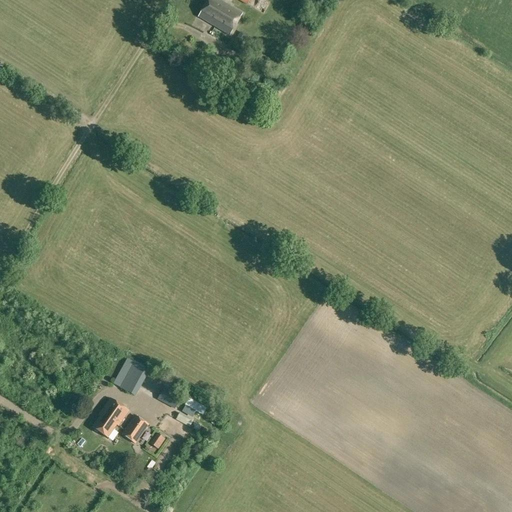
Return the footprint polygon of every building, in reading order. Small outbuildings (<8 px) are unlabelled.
[(218,0),(208,0),(198,17),(214,27),(229,36),(242,14),(228,6),(218,0)] [(241,42),(245,35),(240,32),(236,39),(241,42)] [(203,67),(220,82),(228,73),(211,58),(203,67)] [(235,79),(229,87),(240,96),(246,88),(235,79)] [(119,388),(135,398),(150,371),(134,362),(131,367),(126,364),(118,378),(123,381),(119,388)] [(157,400),(175,409),(181,398),(163,388),(157,400)] [(113,430),(116,425),(118,426),(129,411),(111,399),(98,416),(100,417),(92,427),(107,438),(113,430)] [(188,399),(184,405),(202,415),(206,409),(188,399)] [(175,419),(189,427),(193,421),(179,413),(175,419)] [(135,416),(122,435),(134,444),(148,425),(135,416)] [(150,445),(158,450),(166,439),(158,433),(150,445)]
